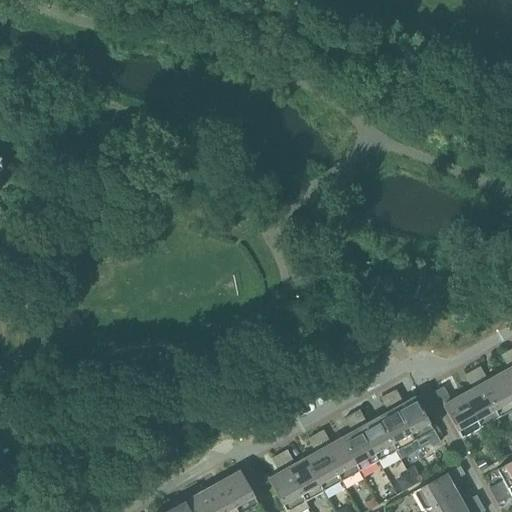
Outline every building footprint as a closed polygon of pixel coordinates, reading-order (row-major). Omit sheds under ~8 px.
[(509,369),(498,374),(511,398),(511,356),(509,350),(501,355),(509,369)] [(480,366),(472,371),(498,418),(511,410),(511,398),(498,374),(488,380),(480,366)] [(472,389),(462,395),(480,428),(498,418),(472,371),(465,375),(472,389)] [(480,428),(462,395),(452,401),(444,386),(435,391),(461,438),(480,428)] [(396,389),(388,394),(414,440),(418,447),(430,440),(432,445),(440,441),(415,397),(404,404),(396,389)] [(389,412),(378,418),(396,450),(414,440),(388,394),(381,398),(389,412)] [(360,410),(352,414),(378,461),(396,450),(378,418),(368,424),(360,410)] [(352,432),(342,438),(360,471),(378,461),(352,414),(344,418),(352,432)] [(323,430),(316,434),(342,481),(360,471),(342,438),(331,444),(323,430)] [(316,452),(305,458),(323,491),(342,481),(316,434),(308,438),(316,452)] [(287,450),(279,454),(305,501),(323,491),(305,458),(295,464),(287,450)] [(305,501),(279,454),(272,459),(279,473),(268,479),(286,511),(302,511),(309,508),(305,501)] [(484,459),(476,463),(480,471),(488,467),(484,459)] [(489,488),(493,496),(511,485),(511,460),(497,469),(503,480),(489,488)] [(414,492),(424,511),(457,492),(451,482),(465,474),(460,466),(414,492)] [(416,484),(423,480),(415,467),(408,471),(416,484)] [(240,471),(221,481),(238,511),(242,511),(258,503),(240,471)] [(400,478),(399,483),(403,490),(414,484),(408,473),(400,478)] [(238,511),(221,481),(203,491),(214,511),(238,511)] [(511,496),(511,485),(493,496),(498,504),(511,496)] [(214,511),(203,491),(185,501),(190,511),(214,511)] [(424,511),(464,511),(481,503),(477,495),(463,503),(457,492),(424,511)] [(374,498),(367,501),(370,508),(378,505),(374,498)] [(190,511),(185,501),(166,511),(190,511)] [(464,511),(482,511),(485,511),(481,503),(464,511)]
